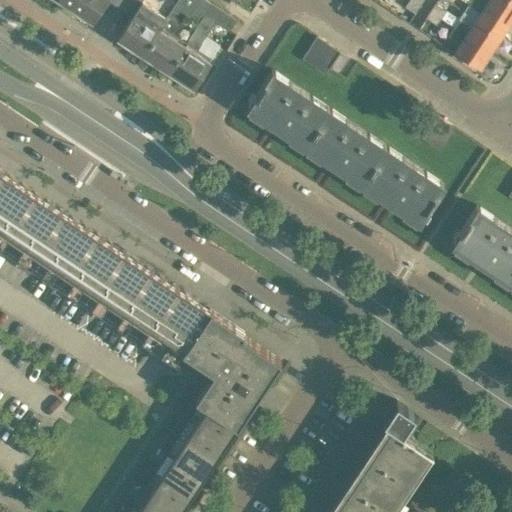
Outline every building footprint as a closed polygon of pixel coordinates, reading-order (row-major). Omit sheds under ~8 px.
[(60,0),(91,21),(105,0),(108,0),(131,15),(136,9),(142,0),(141,0),(60,0)] [(136,9),(131,15),(117,37),(143,55),(161,26),(175,5),(174,5),(166,16),(142,0),(136,9)] [(175,5),(180,9),(188,14),(192,9),(202,15),(203,16),(212,2),(207,0),(176,0),(174,5),(175,5)] [(418,7),(408,0),(404,5),(414,12),(418,7)] [(507,22),(477,2),(473,0),(469,0),(467,4),(479,12),(473,21),(499,38),(503,31),(502,29),(507,22)] [(473,0),(477,2),(507,22),(509,23),(511,18),(511,3),(507,0),(473,0)] [(236,19),(212,2),(203,16),(202,15),(186,40),(196,46),(213,20),(229,30),(236,19)] [(434,2),(430,9),(441,17),(445,9),(434,2)] [(175,5),(161,26),(143,55),(167,71),(186,43),(173,34),(177,27),(175,22),(173,21),(180,9),(175,5)] [(430,9),(425,17),(436,24),(441,17),(430,9)] [(458,17),(451,28),(487,52),(492,45),(495,45),(499,38),(473,21),(471,25),(458,17)] [(460,41),(453,52),(452,54),(466,63),(468,60),(478,66),(479,65),(481,65),(484,60),(483,58),(487,52),(451,28),(448,33),(460,41)] [(327,41),(316,34),(301,57),(312,64),(327,41)] [(327,41),(312,64),(324,72),(328,66),(338,50),(339,48),(327,41)] [(186,43),(167,71),(193,88),(211,59),(186,43)] [(337,72),(348,56),(338,50),(328,66),(337,72)] [(328,108),(271,70),(247,105),(304,143),(328,108)] [(304,143),(322,155),(361,181),(385,146),(328,108),(304,143)] [(443,118),(431,111),(417,134),(428,141),(443,118)] [(455,126),(443,118),(428,141),(439,149),(455,126)] [(361,181),(379,193),(418,219),(442,184),(385,146),(361,181)] [(194,397),(206,405),(237,425),(280,359),(270,353),(242,334),(244,331),(235,325),(0,169),(0,246),(151,346),(161,331),(183,346),(181,350),(206,366),(207,365),(215,371),(213,374),(211,373),(194,397)] [(511,274),(511,230),(475,205),(451,241),(509,279),(511,274)] [(390,511),(432,450),(402,430),(413,413),(395,400),(383,418),(385,420),(323,511),(390,511)] [(226,442),(237,425),(206,405),(194,422),(226,442)] [(183,439),(210,457),(214,460),(226,442),(194,422),(183,439)] [(183,439),(171,457),(198,474),(203,477),(214,460),(210,457),(183,439)] [(203,477),(198,474),(171,457),(160,474),(191,494),(203,477)] [(160,474),(149,491),(176,508),(180,511),(191,494),(160,474)] [(179,511),(180,511),(176,508),(149,491),(138,508),(143,511),(179,511)]
